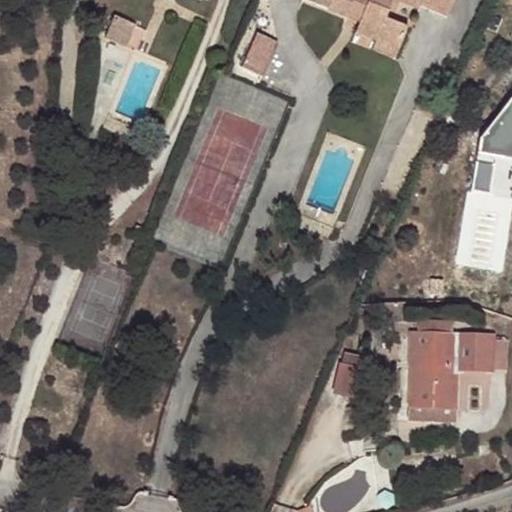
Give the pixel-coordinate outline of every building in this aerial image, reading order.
[(369,0),(368,3),(360,0),(304,0),(302,6),(347,26),(352,16),(362,22),(354,41),(400,63),(409,39),(390,30),(397,12),(390,9),(393,0),(411,0),(427,6),(422,15),(446,28),(456,0),(369,0)] [(393,0),(390,9),(397,12),(419,22),(422,15),(427,6),(411,0),(393,0)] [(132,24),(114,16),(102,41),(121,51),(132,24)] [(256,34),(241,69),(263,79),(278,43),(256,34)] [(511,98),(479,141),(477,154),(511,161),(511,98)] [(413,319),(413,329),(455,328),(455,318),(413,319)] [(486,336),(486,332),(406,332),(407,410),(451,410),(453,369),(486,368),(486,366),(499,366),(498,335),(486,336)] [(338,364),(331,395),(347,398),(353,367),(338,364)]
